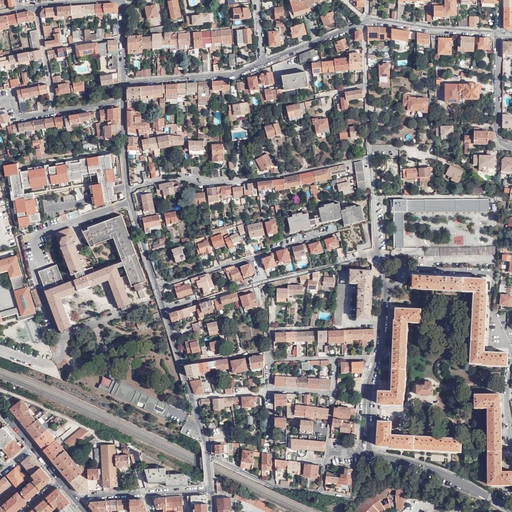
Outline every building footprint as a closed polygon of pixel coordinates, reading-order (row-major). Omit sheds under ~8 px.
[(181,18),(177,0),(173,0),(167,1),(171,20),(181,18)] [(289,0),(290,3),(283,6),(283,8),(283,12),(289,10),(291,17),(307,12),(306,7),(309,6),(310,8),(316,6),(321,5),(322,3),(323,2),(323,1),(323,0),(289,0)] [(444,0),(445,6),(444,17),(445,18),(456,18),(455,0),(444,0)] [(114,3),(104,4),(104,12),(118,11),(118,6),(116,5),(114,3)] [(430,16),(430,25),(434,25),(435,17),(444,17),(445,6),(438,6),(438,3),(432,3),(432,9),(434,9),(433,16),(430,16)] [(104,12),(104,4),(95,5),(96,13),(104,12)] [(228,5),(228,7),(228,9),(234,9),(234,19),(249,18),(248,12),(246,12),(246,8),(239,8),(238,4),(228,5)] [(96,13),(95,5),(83,6),(84,14),(96,13)] [(148,19),(158,17),(155,5),(145,7),(148,19)] [(72,16),(71,6),(57,7),(59,17),(72,16)] [(84,14),(83,6),(71,6),(72,16),(72,18),(84,17),(84,14)] [(54,21),(59,21),(59,17),(57,7),(44,8),(42,11),(41,13),(42,18),(53,17),(54,21)] [(511,7),(503,8),(503,27),(504,28),(506,29),(511,29),(511,7)] [(276,22),(276,28),(284,27),(283,12),(283,8),(275,9),(276,19),(278,19),(278,22),(276,22)] [(30,11),(17,14),(18,23),(35,20),(35,15),(30,11)] [(336,21),(332,12),(321,16),(325,26),(336,21)] [(209,13),(201,14),(202,16),(198,16),(186,17),(188,26),(202,25),(202,22),(210,21),(209,13)] [(17,14),(8,16),(9,25),(18,23),(17,14)] [(8,16),(0,17),(0,29),(9,28),(9,25),(8,16)] [(349,24),(355,21),(353,16),(347,18),(349,24)] [(469,16),(469,27),(478,28),(478,16),(469,16)] [(303,24),(290,27),(292,32),(291,33),(292,39),(306,34),(303,24)] [(44,26),(45,36),(52,35),(51,25),(44,26)] [(166,33),(164,26),(149,27),(150,34),(152,34),(160,33),(162,33),(164,33),(166,33)] [(391,39),(391,29),(381,28),(368,27),(368,41),(391,39)] [(212,46),(213,51),(216,51),(215,47),(215,43),(221,42),(220,30),(216,31),(215,28),(211,28),(211,31),(212,43),(212,46)] [(106,35),(105,29),(97,29),(97,34),(97,36),(98,38),(106,37),(106,35)] [(391,29),(391,39),(395,39),(395,44),(407,46),(408,38),(415,39),(414,32),(391,29)] [(41,50),(37,30),(30,31),(34,51),(41,50)] [(85,30),(85,41),(98,39),(98,38),(97,36),(97,34),(90,35),(90,30),(85,30)] [(222,43),(222,46),(227,46),(227,44),(227,42),(232,41),(231,30),(220,30),(221,42),(222,43)] [(236,31),(237,44),(251,43),(250,30),(236,31)] [(171,32),(169,32),(169,45),(175,45),(175,50),(178,49),(178,31),(176,32),(176,34),(171,34),(171,32)] [(183,33),(183,31),(178,31),(178,49),(181,49),(181,45),(189,45),(189,33),(183,33)] [(201,32),(202,48),(206,47),(206,44),(212,43),(211,31),(201,32)] [(269,47),(280,46),(280,41),(281,41),(280,36),(279,31),(268,32),(269,47)] [(169,32),(166,33),(164,33),(164,36),(162,36),(162,33),(160,33),(161,45),(169,45),(169,32)] [(201,32),(189,33),(189,45),(193,45),(194,48),(202,48),(201,32)] [(429,34),(417,32),(417,49),(423,49),(423,47),(429,47),(429,34)] [(47,47),(62,45),(61,33),(56,34),(54,34),(55,41),(46,42),(47,47)] [(160,33),(152,34),(152,37),(152,48),(161,48),(161,45),(160,33)] [(135,35),(128,36),(128,54),(142,53),(142,49),(142,37),(142,35),(137,35),(137,39),(135,39),(135,35)] [(474,52),(474,49),(474,37),(460,36),(460,46),(458,46),(457,51),(474,52)] [(142,37),(142,49),(152,48),(152,37),(142,37)] [(488,43),(488,38),(474,37),(474,49),(490,50),(490,43),(488,43)] [(451,38),(438,38),(438,54),(451,54),(451,38)] [(336,47),(338,52),(348,48),(345,39),(337,42),(338,46),(336,47)] [(108,41),(73,47),(73,53),(75,64),(78,63),(78,60),(108,56),(108,53),(108,41)] [(118,41),(108,41),(108,53),(118,53),(118,41)] [(511,42),(503,41),(503,57),(507,57),(507,54),(511,54),(511,42)] [(48,51),(49,58),(55,57),(55,58),(69,56),(68,53),(67,48),(48,51)] [(41,50),(34,51),(18,55),(20,63),(21,66),(31,64),(31,60),(42,58),(41,50)] [(300,63),(311,60),(311,58),(310,50),(299,55),(300,63)] [(334,61),(336,75),(350,73),(349,54),(349,51),(345,52),(345,59),(334,60),(334,61)] [(349,54),(350,73),(363,73),(363,54),(349,54)] [(20,63),(18,55),(9,57),(12,68),(16,67),(15,64),(20,63)] [(110,69),(119,68),(118,55),(113,56),(113,66),(110,66),(110,67),(110,69)] [(12,68),(9,57),(0,58),(0,65),(0,66),(6,65),(7,69),(12,68)] [(311,60),(313,77),(323,76),(321,63),(321,62),(317,62),(317,64),(313,64),(313,60),(311,60)] [(321,63),(323,76),(336,75),(334,61),(321,63)] [(387,83),(387,82),(387,77),(389,77),(389,63),(379,63),(379,82),(387,83)] [(306,71),(282,75),(284,88),(308,84),(306,71)] [(102,85),(119,82),(119,79),(119,73),(113,74),(101,76),(102,85)] [(272,73),(267,74),(267,76),(266,76),(262,74),(260,78),(263,80),(263,81),(263,82),(264,84),(265,84),(267,84),(268,84),(273,83),(272,73)] [(258,89),(256,77),(248,78),(250,90),(258,89)] [(84,90),(83,81),(73,82),(74,92),(84,90)] [(229,81),(209,82),(210,98),(213,98),(213,94),(215,94),(215,90),(222,90),(222,97),(224,97),(228,97),(230,97),(229,81)] [(200,86),(198,86),(198,102),(210,101),(210,98),(209,82),(200,83),(200,86)] [(245,95),(249,95),(246,83),(244,83),(244,82),(237,84),(238,91),(244,90),(245,95)] [(56,88),(58,95),(70,92),(69,83),(58,85),(58,88),(56,88)] [(187,84),(187,93),(197,92),(197,83),(187,84)] [(473,85),(473,83),(470,83),(470,85),(460,85),(460,95),(463,95),(463,98),(479,99),(479,93),(479,85),(476,85),(473,85)] [(187,84),(177,85),(177,94),(187,93),(187,84)] [(40,94),(49,92),(47,85),(39,86),(40,94)] [(177,85),(165,86),(165,93),(166,93),(166,102),(169,102),(169,99),(177,98),(177,94),(177,85)] [(24,97),(40,94),(39,86),(17,90),(21,111),(23,112),(24,113),(28,112),(26,102),(25,102),(24,97)] [(165,86),(153,87),(153,98),(156,98),(163,98),(163,94),(165,93),(165,86)] [(153,87),(141,88),(141,100),(145,99),(145,96),(149,96),(149,99),(153,98),(153,87)] [(141,100),(141,88),(128,88),(127,105),(142,105),(141,100)] [(262,101),(279,98),(278,96),(277,89),(272,90),(272,88),(268,89),(268,91),(265,91),(265,93),(261,93),(262,101)] [(346,100),(365,97),(365,89),(345,93),(346,100)] [(414,110),(417,110),(418,98),(413,97),(409,97),(409,95),(404,95),(403,102),(409,103),(408,106),(408,111),(414,111),(414,110)] [(418,98),(417,110),(421,110),(421,112),(427,113),(429,99),(418,98)] [(248,113),(247,102),(229,105),(230,111),(229,111),(230,114),(229,114),(230,120),(236,119),(235,114),(248,113)] [(300,104),(282,108),(282,111),(287,109),(290,120),(303,117),(300,104)] [(119,107),(108,109),(109,120),(119,119),(119,107)] [(134,108),(127,108),(128,127),(139,129),(148,130),(149,131),(149,120),(139,119),(139,117),(144,117),(144,112),(137,112),(134,111),(134,108)] [(108,109),(99,111),(99,114),(102,114),(102,121),(109,120),(108,109)] [(93,112),(78,114),(80,125),(80,126),(83,125),(83,122),(86,122),(86,125),(91,124),(90,118),(94,118),(93,112)] [(0,120),(1,124),(10,122),(7,113),(0,115),(0,120)] [(78,114),(70,116),(71,126),(80,125),(78,114)] [(340,139),(350,138),(362,136),(359,115),(347,116),(348,124),(353,123),(353,125),(359,124),(359,126),(335,129),(336,131),(338,130),(340,139)] [(65,117),(55,118),(56,126),(57,130),(67,129),(65,117)] [(55,118),(45,119),(46,128),(56,126),(55,118)] [(45,119),(35,121),(37,129),(42,128),(43,132),(47,131),(46,128),(45,119)] [(164,119),(154,119),(154,128),(158,128),(158,130),(162,130),(162,128),(164,128),(164,119)] [(330,132),(328,119),(315,120),(317,134),(330,132)] [(35,121),(24,123),(26,131),(26,136),(32,135),(31,130),(37,129),(35,121)] [(11,125),(14,133),(21,132),(26,131),(24,123),(11,125)] [(281,133),(278,123),(264,127),(267,137),(281,133)] [(107,141),(118,141),(118,124),(109,126),(105,126),(107,141)] [(435,128),(436,136),(440,137),(444,137),(449,137),(452,137),(452,127),(449,127),(444,127),(440,127),(440,128),(435,128)] [(464,154),(469,154),(469,148),(470,148),(470,143),(493,144),(494,132),(492,132),(480,132),(480,129),(473,128),(473,136),(464,136),(464,143),(465,143),(464,154)] [(148,130),(139,129),(140,133),(140,134),(144,134),(145,140),(143,140),(144,149),(151,148),(150,139),(148,130)] [(157,131),(158,138),(160,149),(171,147),(170,146),(174,145),(173,138),(172,137),(169,137),(168,135),(167,135),(167,136),(165,136),(164,133),(157,131)] [(38,140),(38,136),(34,137),(35,141),(33,142),(33,147),(37,147),(40,146),(40,150),(38,150),(36,151),(37,158),(34,159),(35,161),(42,160),(41,151),(43,151),(44,150),(43,139),(38,140)] [(137,137),(127,137),(127,143),(127,146),(135,146),(135,150),(137,150),(138,148),(138,145),(137,145),(137,139),(137,137)] [(173,138),(174,145),(185,144),(185,137),(173,138)] [(158,138),(150,139),(151,148),(151,150),(160,149),(158,138)] [(224,161),(224,153),(228,153),(226,140),(225,140),(222,140),(222,144),(212,144),(213,161),(224,161)] [(189,141),(189,143),(190,155),(205,155),(205,141),(189,141)] [(44,156),(43,151),(41,151),(42,160),(51,158),(50,153),(44,154),(44,156)] [(273,166),(276,165),(272,158),(270,159),(267,153),(255,159),(261,170),(266,167),(267,170),(271,168),(270,166),(272,164),(273,166)] [(98,184),(90,185),(94,208),(107,206),(106,203),(119,201),(117,193),(115,194),(114,187),(116,187),(115,183),(117,183),(114,168),(113,168),(111,154),(55,163),(55,166),(50,166),(49,164),(27,167),(28,170),(20,171),(19,163),(3,166),(5,177),(9,177),(13,200),(15,200),(19,228),(27,227),(26,224),(29,224),(28,222),(40,220),(39,214),(35,214),(32,195),(22,197),(22,194),(21,189),(33,187),(34,189),(43,188),(42,185),(49,184),(60,182),(60,185),(68,184),(68,182),(72,181),(74,180),(75,183),(83,182),(82,175),(96,173),(98,179),(98,184)] [(474,165),(480,165),(480,166),(489,166),(489,168),(494,168),(494,156),(474,156),(474,165)] [(500,172),(511,174),(511,169),(511,157),(504,157),(502,160),(500,172)] [(354,163),(359,192),(366,190),(361,161),(354,163)] [(330,175),(347,172),(345,164),(329,168),(330,175)] [(452,178),(450,180),(457,183),(462,172),(450,166),(445,175),(448,176),(452,178)] [(419,168),(420,181),(430,181),(430,177),(430,172),(432,170),(432,169),(431,167),(419,168)] [(315,182),(331,178),(330,175),(329,168),(313,172),(315,182)] [(403,178),(419,178),(418,168),(403,169),(403,178)] [(301,185),(315,182),(313,172),(299,175),(301,185)] [(290,190),(302,188),(301,185),(299,175),(283,178),(284,180),(289,189),(290,190)] [(339,191),(350,189),(349,182),(344,182),(343,178),(336,179),(339,191)] [(289,189),(284,180),(272,181),(273,188),(275,187),(276,190),(289,189)] [(273,188),(272,181),(257,183),(259,195),(274,193),(273,188)] [(173,182),(156,185),(156,189),(157,190),(163,189),(164,196),(176,193),(175,193),(185,191),(184,184),(180,184),(180,186),(174,187),(173,182)] [(255,183),(243,184),(244,191),(251,190),(252,195),(257,195),(255,183)] [(234,185),(230,186),(231,193),(231,196),(235,195),(235,197),(242,196),(241,187),(236,187),(234,185)] [(320,200),(318,195),(317,190),(316,185),(310,186),(311,188),(312,187),(314,196),(316,196),(317,201),(320,200)] [(230,186),(220,187),(221,199),(225,198),(225,194),(231,193),(230,186)] [(206,188),(207,191),(208,201),(221,200),(221,199),(220,187),(206,188)] [(144,214),(154,212),(151,193),(140,195),(144,214)] [(193,207),(206,206),(204,193),(192,194),(193,207)] [(235,195),(231,196),(232,200),(240,199),(241,204),(245,204),(244,196),(244,195),(242,196),(235,197),(235,195)] [(394,200),(394,214),(394,248),(403,248),(403,211),(488,211),(488,199),(394,200)] [(302,214),(302,213),(292,215),(292,217),(287,218),(290,230),(289,230),(290,233),(317,227),(316,224),(343,218),(344,225),(365,220),(365,218),(364,218),(361,206),(356,207),(355,205),(345,207),(345,209),(341,210),(339,203),(334,204),(334,202),(323,205),(324,207),(318,208),(320,214),(314,215),(315,219),(309,220),(307,213),(302,214)] [(175,212),(165,214),(167,224),(177,222),(175,212)] [(94,266),(84,270),(83,271),(84,273),(83,274),(84,277),(78,279),(75,280),(65,284),(57,265),(45,269),(46,272),(41,274),(43,277),(41,277),(46,291),(61,330),(62,330),(69,327),(72,326),(61,298),(110,280),(121,307),(123,307),(131,303),(125,287),(132,284),(133,286),(135,286),(138,284),(141,283),(142,285),(140,286),(142,289),(147,287),(145,281),(147,280),(139,259),(138,259),(136,254),(137,253),(122,215),(115,218),(115,219),(110,220),(110,219),(89,228),(89,229),(83,232),(92,247),(96,245),(95,244),(113,238),(112,237),(115,236),(118,243),(117,243),(124,262),(117,264),(96,272),(94,266)] [(159,215),(142,218),(145,233),(150,232),(150,230),(161,228),(159,215)] [(271,216),(268,217),(269,221),(266,222),(268,235),(270,236),(272,235),(273,232),(277,232),(275,220),(274,217),(273,216),(271,217),(271,216)] [(248,225),(250,237),(264,235),(262,222),(248,225)] [(212,234),(220,231),(225,230),(224,226),(224,223),(222,224),(222,227),(213,230),(213,228),(211,228),(212,234)] [(83,271),(84,270),(85,269),(75,243),(76,243),(70,228),(55,233),(61,248),(63,248),(74,277),(77,276),(78,279),(84,277),(83,274),(84,273),(83,271)] [(230,236),(233,243),(240,240),(237,233),(230,236)] [(208,245),(212,243),(211,238),(209,235),(205,236),(206,242),(197,245),(198,248),(196,248),(198,254),(206,251),(206,254),(211,253),(208,245)] [(212,243),(214,248),(225,244),(222,235),(211,238),(212,243)] [(225,239),(228,245),(233,243),(230,236),(229,235),(224,237),(225,239)] [(327,250),(333,248),(332,246),(337,245),(335,237),(325,240),(327,250)] [(153,245),(154,248),(161,246),(161,244),(166,242),(165,238),(159,240),(160,243),(153,245)] [(306,245),(308,254),(317,251),(321,250),(319,242),(306,245)] [(306,255),(308,254),(306,245),(306,244),(292,247),(295,261),(301,259),(301,258),(301,256),(306,255)] [(185,258),(182,247),(172,250),(175,261),(185,258)] [(497,254),(497,247),(424,249),(424,256),(497,254)] [(289,258),(287,248),(277,251),(280,261),(282,260),(284,264),(290,262),(289,258)] [(338,257),(346,255),(344,248),(336,250),(338,257)] [(0,273),(9,271),(19,307),(0,312),(0,322),(3,322),(2,318),(17,313),(19,321),(36,316),(27,282),(24,283),(16,256),(0,260),(0,273)] [(266,270),(276,267),(272,256),(262,259),(266,270)] [(244,276),(255,272),(253,267),(251,267),(250,263),(241,267),(244,276)] [(225,268),(227,272),(231,284),(242,280),(238,268),(235,269),(233,265),(225,268)] [(372,271),(350,270),(350,283),(356,283),(359,283),(358,300),(357,318),(370,318),(372,271)] [(308,284),(307,292),(317,293),(317,289),(316,289),(318,282),(321,283),(322,276),(321,274),(321,271),(313,273),(312,280),(310,280),(309,274),(308,274),(308,280),(308,284)] [(322,276),(321,283),(320,290),(323,290),(324,285),(334,286),(335,278),(330,277),(330,272),(324,272),(324,274),(321,274),(322,276)] [(208,273),(191,279),(192,283),(196,282),(198,288),(202,287),(203,291),(210,289),(209,288),(214,286),(208,273)] [(308,274),(299,276),(301,284),(308,284),(308,280),(308,274)] [(434,276),(413,275),(412,287),(462,290),(463,278),(442,277),(434,276)] [(463,278),(462,290),(474,291),(469,363),(481,363),(481,365),(506,366),(507,353),(490,352),(483,351),(484,345),(485,320),(486,299),(487,291),(485,291),(486,279),(474,279),(463,278)] [(192,283),(191,279),(184,281),(185,285),(175,288),(178,298),(192,293),(189,284),(192,283)] [(268,283),(269,286),(269,290),(277,290),(276,285),(276,281),(268,283)] [(345,284),(338,283),(333,324),(340,325),(345,284)] [(288,290),(288,297),(292,297),(292,293),(303,293),(303,285),(288,285),(288,290)] [(31,291),(38,308),(43,305),(36,289),(31,291)] [(277,290),(276,302),(287,302),(288,297),(288,290),(277,290)] [(254,292),(240,296),(244,310),(258,306),(254,292)] [(217,299),(219,310),(224,308),(223,305),(236,301),(237,305),(240,304),(236,293),(217,299)] [(499,304),(511,306),(511,305),(511,295),(500,294),(499,304)] [(196,306),(197,310),(197,309),(199,318),(204,317),(203,312),(213,309),(211,300),(196,306)] [(171,314),(174,321),(192,316),(190,312),(197,310),(196,306),(171,314)] [(420,322),(420,309),(405,309),(395,308),(394,320),(394,326),(392,360),(391,379),(391,391),(385,391),(378,390),(377,403),(402,404),(403,392),(406,322),(420,322)] [(11,338),(8,338),(29,345),(32,344),(33,341),(40,340),(41,338),(38,326),(41,325),(40,320),(35,319),(14,324),(15,327),(17,327),(16,331),(5,328),(4,332),(4,336),(11,338)] [(219,330),(218,328),(217,321),(207,324),(209,332),(219,330)] [(192,324),(195,336),(202,334),(200,327),(199,322),(192,324)] [(344,330),(335,331),(328,331),(329,340),(329,342),(344,342),(344,339),(344,330)] [(361,330),(351,330),(351,339),(362,339),(361,330)] [(374,339),(373,330),(361,330),(362,339),(374,339)] [(318,340),(317,331),(307,332),(307,340),(307,344),(315,344),(315,353),(316,353),(316,357),(318,356),(318,340)] [(329,340),(328,331),(317,331),(318,340),(329,340)] [(274,335),(274,341),(286,341),(286,332),(276,332),(274,334),(274,335)] [(286,332),(286,341),(297,341),(297,332),(286,332)] [(307,340),(307,332),(297,332),(297,341),(298,345),(302,345),(301,340),(307,340)] [(200,350),(197,339),(185,342),(188,353),(200,350)] [(211,351),(220,350),(218,341),(210,342),(211,351)] [(264,366),(264,356),(249,358),(251,369),(264,366)] [(229,368),(228,359),(215,361),(216,368),(216,370),(229,368)] [(247,371),(245,359),(231,361),(233,373),(247,371)] [(297,364),(297,370),(309,370),(309,365),(309,362),(302,362),(300,361),(298,361),(297,364)] [(210,369),(208,362),(198,363),(199,372),(210,371),(210,369)] [(347,371),(352,370),(352,362),(342,362),(342,373),(347,373),(347,371)] [(352,373),(363,373),(367,362),(352,362),(352,370),(352,373)] [(199,372),(198,363),(185,365),(188,377),(200,375),(199,372)] [(279,373),(274,373),(274,376),(274,385),(287,386),(287,377),(279,376),(279,373)] [(287,377),(287,386),(296,386),(297,378),(287,377)] [(358,385),(361,377),(352,378),(352,395),(357,395),(358,385)] [(297,378),(296,386),(308,387),(308,379),(297,378)] [(308,379),(308,387),(319,388),(320,379),(308,379)] [(331,380),(320,379),(319,388),(330,389),(331,380)] [(201,380),(190,381),(195,394),(204,393),(203,390),(201,380)] [(431,382),(424,382),(424,386),(415,386),(416,395),(432,395),(432,385),(431,385),(431,382)] [(287,405),(287,394),(274,394),(274,405),(287,405)] [(503,484),(511,483),(511,471),(501,471),(501,464),(500,432),(500,420),(500,406),(499,406),(499,394),(488,394),(474,394),(474,407),(487,407),(487,484),(503,484)] [(256,401),(256,396),(233,397),(234,404),(242,404),(243,407),(255,407),(255,401),(256,401)] [(214,409),(224,408),(224,407),(232,406),(235,426),(237,425),(236,416),(235,411),(234,404),(233,397),(201,399),(198,402),(199,405),(214,405),(214,409)] [(13,402),(8,406),(18,418),(28,410),(30,409),(24,401),(15,398),(14,399),(20,402),(16,405),(13,402)] [(295,407),(295,410),(295,415),(306,416),(306,406),(296,405),(295,407)] [(306,416),(317,418),(317,408),(306,406),(306,416)] [(355,419),(356,409),(350,408),(350,410),(334,407),(333,416),(355,419)] [(317,418),(328,419),(329,409),(317,408),(317,418)] [(295,410),(287,409),(287,417),(294,418),(295,415),(295,410)] [(28,410),(18,418),(27,429),(36,421),(28,410)] [(286,419),(274,417),(274,426),(286,427),(286,419)] [(27,429),(35,440),(47,430),(42,424),(38,419),(36,421),(27,429)] [(354,436),(355,421),(333,419),(332,425),(340,426),(340,430),(340,431),(350,432),(351,423),(352,423),(352,435),(354,436)] [(301,420),(300,426),(300,433),(312,434),(314,421),(301,420)] [(42,424),(47,430),(50,428),(51,427),(46,421),(42,424)] [(391,422),(378,421),(377,431),(376,445),(388,446),(388,447),(402,448),(426,449),(450,451),(460,451),(461,439),(390,434),(390,430),(394,431),(395,424),(391,424),(391,422)] [(235,426),(228,426),(230,436),(239,435),(237,425),(235,426)] [(22,450),(2,428),(0,430),(0,446),(11,458),(22,450)] [(47,430),(56,441),(57,440),(59,438),(50,428),(47,430)] [(65,442),(70,447),(75,443),(89,431),(82,428),(65,442)] [(35,440),(44,450),(56,441),(47,430),(35,440)] [(93,435),(90,432),(81,439),(83,443),(93,435)] [(44,450),(53,461),(66,451),(60,444),(57,440),(56,441),(44,450)] [(325,452),(325,442),(290,440),(290,451),(325,452)] [(128,446),(122,442),(122,449),(124,448),(124,455),(116,456),(117,471),(130,470),(129,455),(131,455),(128,446)] [(221,444),(211,444),(212,454),(228,454),(228,451),(233,451),(233,447),(239,447),(239,443),(221,443),(221,444)] [(116,456),(115,444),(101,445),(102,449),(102,461),(102,465),(104,487),(118,486),(117,471),(116,456)] [(130,445),(128,446),(131,455),(132,460),(133,464),(141,461),(140,456),(141,455),(143,453),(135,449),(134,446),(130,445)] [(102,461),(102,449),(94,449),(94,462),(95,462),(102,461)] [(254,456),(255,451),(243,449),(240,466),(245,469),(246,461),(253,462),(254,456)] [(53,461),(62,472),(74,461),(66,451),(53,461)] [(162,462),(143,453),(141,455),(160,464),(162,462)] [(267,466),(271,466),(271,454),(262,453),(262,464),(266,464),(267,466)] [(29,456),(22,462),(32,475),(40,467),(32,457),(29,456)] [(289,461),(286,461),(275,458),(275,476),(278,476),(278,471),(281,471),(281,468),(289,469),(289,461)] [(298,458),(297,462),(300,463),(319,466),(321,466),(322,461),(298,458)] [(62,472),(70,482),(80,475),(85,470),(77,459),(74,461),(62,472)] [(297,462),(289,461),(289,469),(289,472),(289,473),(300,475),(300,467),(300,463),(297,462)] [(319,466),(300,463),(300,467),(305,467),(304,476),(317,478),(319,466)] [(19,465),(7,475),(17,487),(26,480),(29,477),(25,473),(22,475),(20,472),(23,470),(19,465)] [(40,467),(32,475),(29,477),(40,490),(50,482),(50,478),(40,467)] [(88,468),(89,479),(99,479),(99,469),(97,469),(97,467),(94,467),(94,468),(88,468)] [(188,484),(188,475),(183,473),(166,474),(166,468),(144,468),(146,475),(149,483),(167,482),(167,485),(188,484)] [(348,478),(350,478),(352,478),(352,475),(352,469),(345,468),(344,474),(341,473),(340,477),(348,478)] [(80,475),(70,482),(79,492),(90,492),(89,480),(80,475)] [(146,488),(151,488),(149,483),(146,475),(142,476),(146,488)] [(325,486),(327,486),(328,484),(335,485),(334,487),(336,487),(337,486),(337,483),(337,477),(326,476),(325,486)] [(5,477),(0,481),(0,492),(0,493),(1,493),(11,484),(5,477)] [(40,490),(29,477),(26,480),(28,482),(30,484),(21,492),(28,501),(40,490)] [(351,484),(352,478),(350,478),(348,478),(348,479),(337,477),(337,483),(337,486),(341,487),(342,484),(347,484),(351,484)] [(141,489),(138,480),(133,480),(135,489),(141,489)] [(224,488),(226,484),(217,480),(217,489),(223,492),(225,488),(224,488)] [(349,511),(384,511),(386,511),(391,509),(396,508),(403,509),(404,497),(412,498),(412,496),(421,497),(421,493),(415,492),(417,483),(409,482),(409,484),(396,483),(385,484),(374,488),(364,495),(357,503),(351,511),(349,511)] [(0,500),(2,503),(16,490),(14,488),(0,500)] [(56,489),(46,498),(54,507),(57,505),(61,511),(68,505),(71,503),(69,500),(60,490),(56,489)] [(243,493),(236,490),(234,493),(235,494),(234,498),(242,502),(243,493)] [(9,511),(15,511),(26,502),(18,493),(4,505),(9,511)] [(204,495),(188,496),(188,505),(196,504),(195,511),(207,511),(207,504),(206,497),(204,495)] [(183,511),(183,496),(167,497),(167,511),(173,511),(173,506),(179,506),(179,511),(183,511)] [(272,511),(273,507),(249,496),(246,502),(266,511),(272,511)] [(162,511),(167,511),(167,497),(157,497),(155,501),(157,507),(164,507),(164,510),(157,510),(158,511),(162,511)] [(45,499),(35,508),(38,511),(51,511),(55,509),(54,507),(46,498),(45,499)] [(230,498),(218,499),(219,510),(229,510),(231,510),(230,498)] [(142,499),(130,500),(130,511),(147,511),(145,501),(142,499)] [(118,510),(117,500),(91,502),(90,506),(94,511),(109,511),(108,511),(118,510)] [(129,509),(128,500),(117,500),(118,510),(129,509)]
